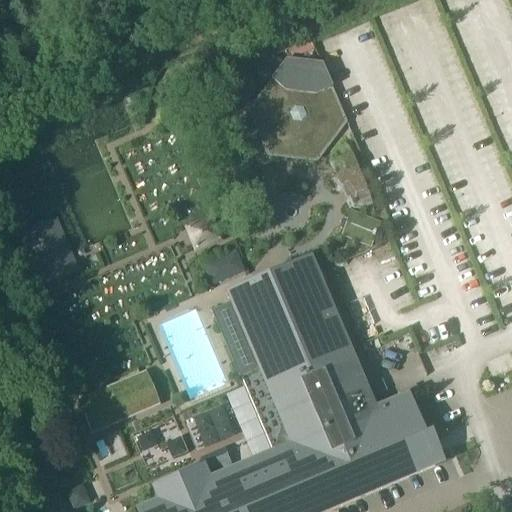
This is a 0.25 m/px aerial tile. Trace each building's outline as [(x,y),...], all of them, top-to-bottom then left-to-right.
[(287,67),(274,84),(284,91),(266,115),(278,144),(308,148),(328,123),(317,94),(328,90),(319,70),(287,67)] [(374,214),(344,142),(342,142),(331,155),(328,162),(329,167),(329,168),(332,169),(335,169),(337,174),(329,178),(327,182),(327,184),(334,194),(338,194),(341,192),(345,193),(347,200),(346,203),(347,207),(348,210),(350,211),(351,211),(356,211),(367,212),(374,214)] [(376,226),(352,216),(345,236),(368,245),(376,226)] [(196,251),(218,242),(209,222),(188,231),(196,251)] [(26,241),(43,281),(71,269),(54,229),(26,241)] [(159,505),(142,511),(313,511),(318,510),(432,461),(424,442),(425,441),(407,400),(373,414),(340,337),(347,334),(320,272),(314,275),(308,262),(227,296),(232,309),(212,318),(213,320),(216,319),(240,376),(238,377),(239,380),(241,379),(274,456),(207,485),(201,471),(153,491),(159,505)] [(0,360),(1,361),(6,360),(10,357),(13,353),(15,349),(16,344),(15,339),(13,335),(10,331),(6,329),(1,327),(0,327),(0,360)] [(142,378),(81,404),(93,433),(154,407),(142,378)]
